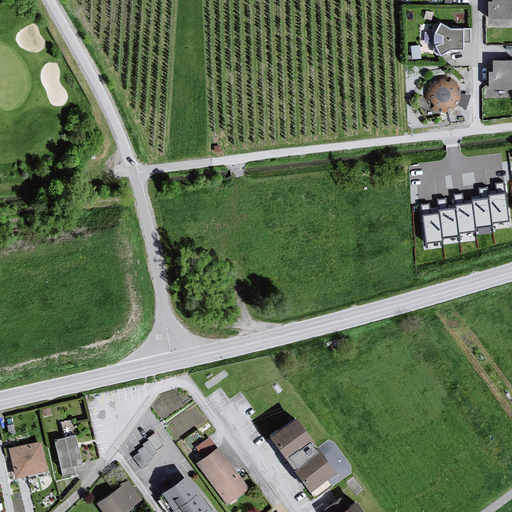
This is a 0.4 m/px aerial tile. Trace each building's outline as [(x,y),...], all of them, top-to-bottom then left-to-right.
[(511,0),(490,0),(490,3),(486,3),(486,21),(511,21),(511,15),(511,6),(511,5),(511,0)] [(448,31),(438,25),(431,39),(430,44),(433,50),(440,59),(448,53),(461,52),(461,30),(448,31)] [(511,62),(490,63),(490,73),(485,73),(486,91),(511,91),(511,62)] [(443,113),(448,113),(453,110),(457,107),(460,102),(460,96),(459,91),(457,86),(452,83),(447,81),(442,80),(436,82),(432,85),(429,90),(427,95),(427,100),(429,105),(433,110),(438,112),(443,113)] [(505,193),(489,195),(489,198),(492,223),(509,221),(505,193)] [(489,198),(472,200),(473,204),(476,228),(493,226),(492,223),(489,198)] [(473,204),(456,206),(457,209),(460,234),(476,232),(476,228),(473,204)] [(457,209),(440,211),(440,213),(443,239),(460,237),(460,234),(457,209)] [(440,213),(424,215),(427,244),(444,242),(443,239),(440,213)] [(290,419),(264,439),(278,460),(306,440),(290,419)] [(132,458),(144,466),(164,439),(152,431),(132,458)] [(75,438),(53,443),(59,471),(62,479),(75,476),(73,468),(80,467),(75,438)] [(5,450),(11,479),(47,473),(41,443),(5,450)] [(194,465),(226,506),(248,491),(216,450),(194,465)] [(316,452),(288,470),(304,493),(330,473),(316,452)] [(157,495),(170,511),(208,511),(182,479),(157,495)] [(118,488),(94,506),(98,511),(127,511),(141,503),(128,484),(117,486),(118,488)]
